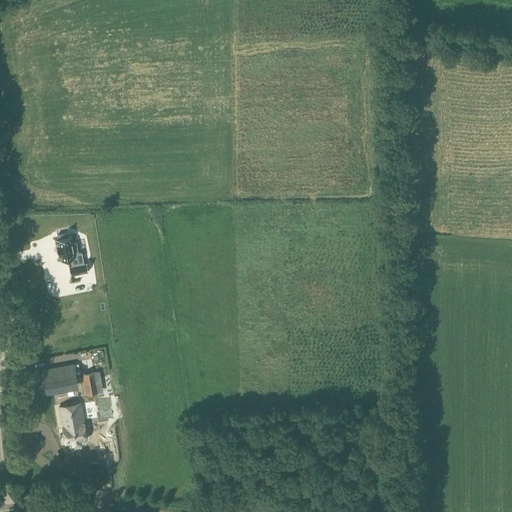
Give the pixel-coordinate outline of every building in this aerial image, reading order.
[(0,97),(36,82),(29,65),(0,76),(0,97)] [(77,243),(55,245),(58,278),(80,277),(77,243)] [(28,372),(31,392),(45,391),(45,394),(78,389),(74,363),(41,369),(41,370),(28,372)] [(86,395),(103,392),(100,371),(82,374),(86,395)] [(59,407),(66,443),(86,440),(79,403),(66,406),(66,400),(58,402),(59,407)]
